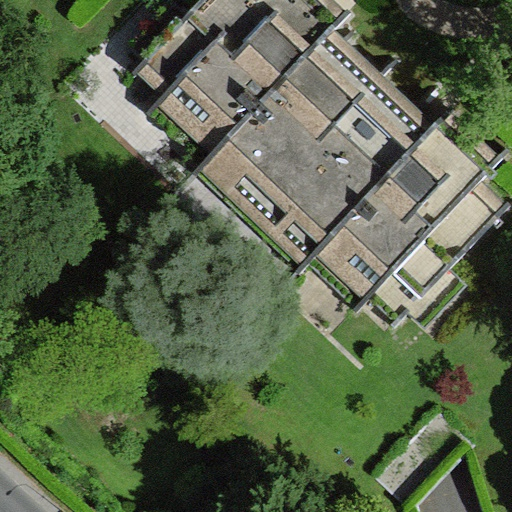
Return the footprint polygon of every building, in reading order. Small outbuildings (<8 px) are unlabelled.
[(206,0),(145,66),(212,131),(321,16),(335,0),(206,0)] [(321,16),(212,131),(226,143),(218,152),(268,200),(385,77),(321,16)] [(451,138),(385,77),(268,200),(325,252),(334,245),(342,253),(451,138)] [(464,122),(451,138),(342,253),(409,318),(510,209),(484,184),(505,160),(464,122)] [(412,509),(473,445),(438,413),(377,477),(412,509)]
